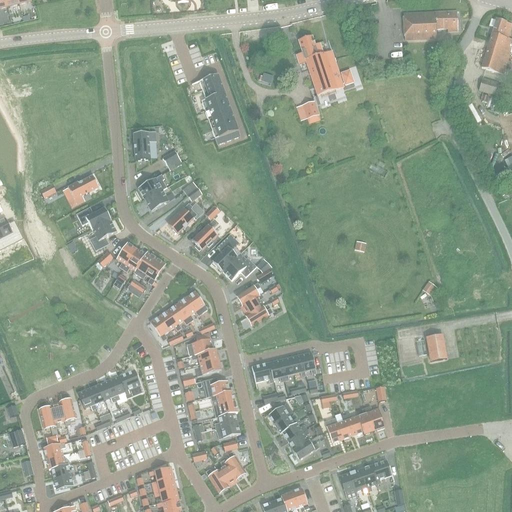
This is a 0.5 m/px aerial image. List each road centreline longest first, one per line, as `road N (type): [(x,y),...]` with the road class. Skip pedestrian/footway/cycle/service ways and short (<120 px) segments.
road 1 (unclassified): [(511,252),(446,107),(449,72),(483,0)]
road 2 (residential): [(105,32),(122,208),(136,231),(179,261)]
road 3 (residential): [(511,424),(400,441),(264,487)]
road 4 (residential): [(179,261),(217,295),(264,487)]
road 5 (residential): [(41,505),(26,407),(102,369),(134,325)]
road 6 (residential): [(175,25),(191,77),(218,68),(244,138),(219,147)]
road 7 (residential): [(175,25),(342,0)]
